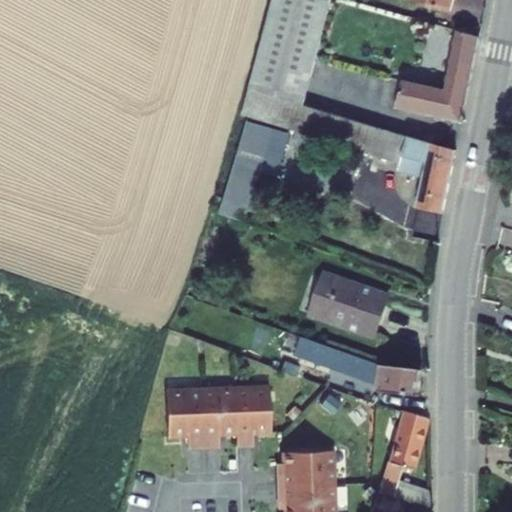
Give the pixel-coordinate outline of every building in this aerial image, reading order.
[(294,106),(324,2),(315,0),(279,0),(253,94),(294,106)] [(409,0),(409,3),(447,14),(450,0),(409,0)] [(481,42),(457,34),(441,94),(405,83),(399,106),(463,124),(481,42)] [(416,209),(444,218),(457,154),(294,106),(253,94),(247,92),(236,133),(261,140),(264,130),(426,178),(416,209)] [(236,133),(214,210),(238,218),(261,140),(236,133)] [(392,294),(324,273),(312,315),(380,335),(392,294)] [(375,384),(374,390),(407,402),(411,370),(380,364),(326,344),(320,363),(375,384)] [(270,388),(235,389),(238,434),(238,448),(255,447),(254,433),(272,432),(270,388)] [(201,391),(204,449),(220,449),(219,435),(238,434),(235,389),(201,391)] [(189,451),(204,449),(201,391),(167,393),(169,438),(188,437),(189,451)] [(394,465),(390,463),(381,492),(433,507),(432,488),(405,479),(409,469),(416,471),(433,419),(411,412),(394,465)] [(278,472),(279,487),(336,485),(335,451),(284,453),(286,472),(278,472)] [(280,503),(287,502),(287,511),(337,511),(336,485),(279,487),(280,503)]
